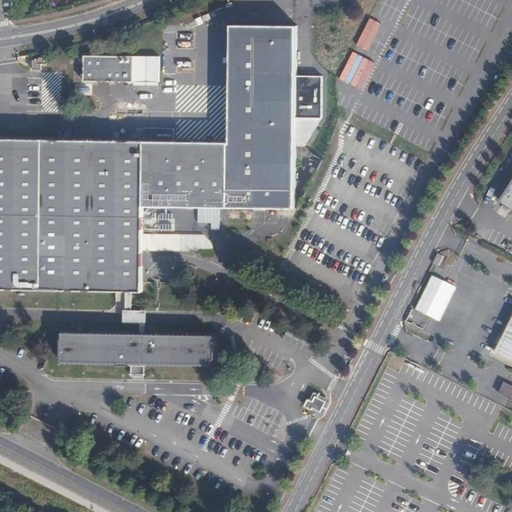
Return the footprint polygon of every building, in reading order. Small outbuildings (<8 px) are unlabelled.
[(225,210),(225,212),(291,213),(293,29),(227,29),(226,144),(225,210)] [(130,56),(123,56),(86,55),(85,81),(135,82),(135,56),(130,56)] [(135,56),(135,82),(160,82),(160,57),(135,56)] [(33,60),(33,62),(33,69),(34,70),(42,70),(42,64),(45,64),(46,58),(40,57),(39,60),(33,60)] [(0,138),(0,289),(127,292),(127,310),(124,310),(124,322),(142,323),(142,333),(63,332),(63,339),(62,338),(62,356),(63,356),(63,362),(119,364),(119,365),(132,365),(132,364),(145,364),(214,365),(214,359),(216,360),(216,341),(214,341),(214,335),(146,333),(146,323),(147,323),(147,310),(133,310),(133,292),(143,292),(143,282),(143,251),(148,251),(181,252),(181,237),(143,236),(144,209),(225,210),(226,144),(174,143),(174,130),(145,130),(145,141),(0,138)] [(511,182),(500,200),(511,208),(511,182)] [(175,224),(175,212),(160,212),(160,225),(175,224)] [(511,287),(501,309),(511,314),(511,287)] [(132,364),(132,365),(132,376),(145,376),(145,364),(132,364)] [(511,385),(503,381),(498,393),(511,399),(511,385)] [(309,399),(305,406),(323,415),(326,408),(330,400),(323,396),(315,392),(311,400),(309,399)]
